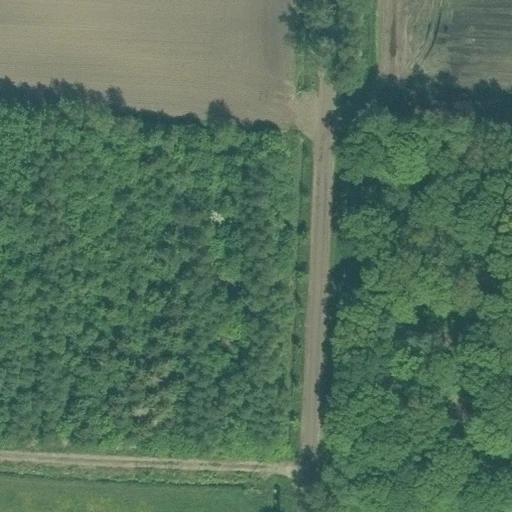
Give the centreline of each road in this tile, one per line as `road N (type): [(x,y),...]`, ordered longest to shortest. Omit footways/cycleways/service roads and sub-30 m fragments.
road 1 (unclassified): [(301,511),(328,0)]
road 2 (track): [(511,482),(0,456)]
road 3 (track): [(321,123),(362,134),(420,196),(511,248)]
